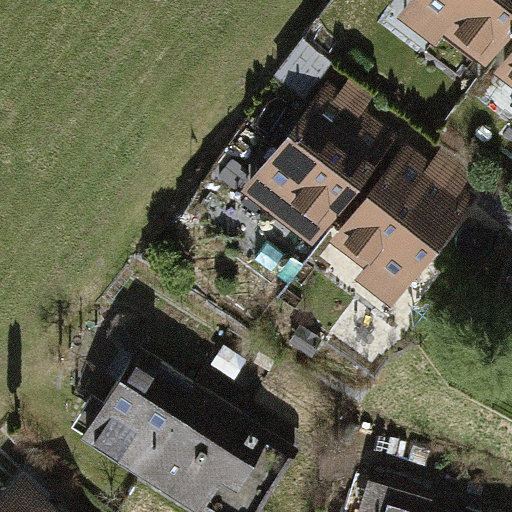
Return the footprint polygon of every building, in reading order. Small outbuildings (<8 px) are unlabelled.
[(511,0),(406,0),(418,9),(410,20),(495,81),(511,58),(511,0)] [(511,58),(495,81),(511,93),(511,58)] [(328,260),(414,148),(378,121),(389,107),(362,86),(352,99),(337,88),(251,201),(328,260)] [(441,168),(414,148),(328,260),(404,317),(486,209),(467,195),(482,175),(452,153),(441,168)] [(153,350),(90,440),(161,489),(224,400),(153,350)] [(226,354),(213,372),(239,389),(251,371),(226,354)] [(261,511),(302,454),(224,400),(161,489),(194,511),(261,511)] [(67,511),(33,482),(6,511),(67,511)] [(442,511),(444,505),(381,487),(374,511),(442,511)]
